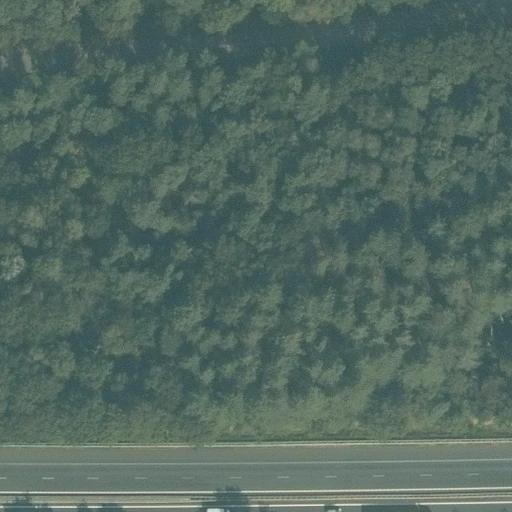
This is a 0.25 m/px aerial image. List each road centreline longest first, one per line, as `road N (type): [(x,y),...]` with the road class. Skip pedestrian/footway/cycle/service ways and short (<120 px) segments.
road 1 (tertiary): [(0,78),(466,16),(511,3)]
road 2 (motorway): [(511,463),(0,479)]
